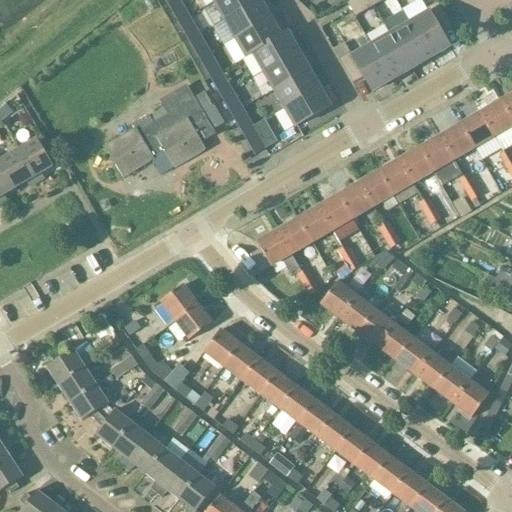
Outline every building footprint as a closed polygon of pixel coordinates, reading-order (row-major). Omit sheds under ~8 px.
[(164,0),(178,23),(188,17),(178,0),(164,0)] [(259,0),(218,0),(215,2),(225,21),(260,1),(259,0)] [(355,18),(374,7),(370,0),(362,0),(349,8),(355,18)] [(260,1),(225,21),(236,39),(271,19),(260,1)] [(427,10),(429,14),(410,25),(430,59),(450,48),(442,34),(452,27),(438,3),(427,10)] [(188,42),(189,42),(199,36),(188,17),(178,23),(188,42)] [(271,19),(236,39),(246,57),(253,53),(253,54),(281,38),(281,37),(271,19)] [(391,36),(411,70),(430,59),(410,25),(391,36)] [(281,38),(253,54),(264,72),(298,52),(287,33),(281,37),(281,38)] [(188,42),(183,45),(194,63),(210,54),(199,36),(189,42),(188,42)] [(411,70),(391,36),(372,46),(392,81),(411,70)] [(364,78),(372,92),(392,81),(372,46),(353,57),(351,53),(339,60),(353,84),(364,78)] [(298,52),(264,72),(274,90),(309,71),(298,52)] [(210,54),(194,63),(205,82),(210,79),(220,73),(210,54)] [(309,71),(274,90),(285,109),(319,89),(309,71)] [(220,73),(210,79),(220,97),(231,91),(220,73)] [(134,130),(104,147),(122,178),(153,160),(152,158),(163,151),(174,169),(205,151),(200,142),(213,134),(201,113),(209,109),(212,107),(204,93),(201,95),(193,99),(186,87),(161,102),(169,116),(154,125),(149,116),(132,126),(134,130)] [(319,89),(285,109),(296,128),(330,108),(319,89)] [(231,91),(220,97),(231,115),(241,109),(231,91)] [(511,95),(500,102),(511,122),(511,95)] [(511,122),(500,102),(480,114),(494,139),(511,128),(511,122)] [(12,113),(5,105),(0,109),(0,119),(1,122),(12,113)] [(252,128),(241,109),(231,115),(242,134),(252,128)] [(480,114),(460,125),(474,150),(494,139),(480,114)] [(460,125),(439,137),(454,162),(473,151),(474,150),(460,125)] [(254,156),(265,150),(252,128),(242,134),(254,156)] [(439,137),(419,149),(434,174),(440,184),(442,188),(462,176),(460,172),(454,162),(439,137)] [(37,139),(18,150),(37,184),(44,179),(41,174),(53,167),(37,139)] [(419,149),(399,161),(413,185),(434,174),(419,149)] [(0,160),(0,162),(15,189),(27,183),(29,188),(37,184),(18,150),(0,160)] [(499,157),(506,168),(511,164),(511,156),(509,152),(499,157)] [(399,161),(379,172),(393,197),(413,185),(399,161)] [(0,162),(0,204),(7,201),(4,196),(15,189),(0,162)] [(379,172),(359,184),(373,209),(393,197),(379,172)] [(469,176),(459,181),(465,192),(475,186),(469,176)] [(359,184),(339,196),(353,220),(373,209),(359,184)] [(475,186),(465,192),(472,202),(477,199),(481,197),(475,186)] [(339,196),(318,207),(333,232),(353,220),(339,196)] [(428,199),(419,205),(425,215),(434,210),(428,199)] [(480,206),(477,199),(472,202),(475,209),(480,206)] [(318,207),(298,219),(312,244),(333,232),(318,207)] [(434,210),(425,215),(431,226),(441,221),(434,210)] [(298,219),(278,231),(292,256),(312,244),(298,219)] [(378,228),(384,239),(394,233),(388,222),(378,228)] [(278,231),(257,243),(271,268),(282,261),(292,277),(301,272),(292,256),(278,231)] [(390,250),(392,249),(399,255),(404,252),(400,245),(401,244),(394,233),(384,239),(390,250)] [(337,252),(344,263),(354,256),(347,246),(337,252)] [(395,259),(385,252),(372,259),(383,271),(395,259)] [(360,267),(354,256),(344,263),(350,274),(360,267)] [(392,269),(403,277),(409,269),(398,261),(392,269)] [(297,275),(303,286),(313,280),(307,269),(297,275)] [(414,273),(409,269),(403,277),(393,289),(399,293),(414,273)] [(411,282),(422,290),(424,288),(428,282),(417,274),(411,282)] [(303,286),(310,297),(319,290),(313,280),(303,286)] [(337,284),(320,307),(339,321),(357,298),(337,284)] [(184,287),(162,303),(175,322),(198,305),(184,287)] [(416,298),(423,303),(431,293),(424,288),(422,290),(416,298)] [(375,312),(357,298),(339,321),(358,335),(375,312)] [(189,340),(211,324),(198,305),(175,322),(189,340)] [(454,310),(447,320),(453,325),(461,315),(454,310)] [(399,320),(407,326),(414,317),(406,311),(399,320)] [(375,312),(358,335),(377,349),(394,326),(375,312)] [(90,320),(108,350),(119,343),(101,313),(90,320)] [(135,344),(160,325),(154,317),(143,325),(137,317),(123,328),(135,344)] [(472,323),(464,333),(471,338),(479,328),(472,323)] [(413,340),(394,326),(377,349),(396,363),(413,340)] [(221,331),(204,353),(224,368),(240,346),(221,331)] [(491,352),(498,342),(491,337),(484,347),(491,352)] [(494,350),(505,358),(511,347),(511,345),(501,338),(494,350)] [(54,364),(46,369),(56,385),(84,367),(85,368),(97,360),(89,346),(87,347),(83,339),(71,346),(74,351),(62,358),(59,353),(50,358),(54,364)] [(413,340),(396,363),(414,377),(432,354),(413,340)] [(136,350),(142,361),(143,362),(151,356),(143,345),(136,350)] [(240,346),(224,368),(242,382),(259,360),(240,346)] [(432,354),(414,377),(433,391),(450,368),(432,354)] [(138,366),(132,357),(122,363),(128,372),(138,366)] [(248,386),(239,398),(251,408),(261,396),(278,374),(259,360),(242,382),(248,386)] [(111,370),(117,380),(128,372),(122,363),(111,370)] [(85,368),(84,367),(56,385),(50,391),(54,397),(62,394),(69,404),(97,386),(85,368)] [(469,382),(450,368),(433,391),(452,405),(469,382)] [(278,374),(261,396),(280,410),(296,388),(278,374)] [(499,391),(506,395),(511,383),(511,378),(507,376),(499,391)] [(488,397),(469,382),(452,405),(471,420),(488,397)] [(186,400),(186,399),(195,405),(201,398),(200,398),(192,391),(182,384),(175,392),(186,400)] [(165,391),(156,385),(149,394),(157,401),(165,391)] [(97,386),(69,404),(81,423),(90,417),(95,422),(101,417),(97,412),(106,406),(109,405),(97,386)] [(296,388),(280,410),(297,423),(298,422),(314,401),(296,388)] [(195,406),(204,412),(213,399),(204,393),(200,398),(201,398),(195,405),(196,406),(195,406)] [(149,394),(140,405),(148,412),(157,401),(149,394)] [(298,422),(297,423),(316,438),(333,415),(314,401),(298,422)] [(502,404),(495,401),(488,415),(495,418),(502,404)] [(100,427),(94,435),(111,449),(131,424),(114,410),(112,412),(106,421),(101,417),(95,422),(100,427)] [(197,417),(188,410),(181,419),(190,427),(197,417)] [(333,415),(316,438),(336,452),(352,430),(333,415)] [(481,430),(488,433),(495,418),(488,415),(481,430)] [(245,433),(240,441),(250,449),(256,441),(270,422),(261,416),(248,435),(245,433)] [(181,419),(172,430),(182,437),(190,427),(181,419)] [(222,428),(233,436),(239,428),(227,420),(222,428)] [(131,424),(111,449),(122,457),(117,465),(122,469),(148,437),(131,424)] [(352,430),(336,452),(355,466),(371,444),(352,430)] [(231,442),(222,435),(214,444),(224,452),(231,442)] [(0,466),(11,460),(4,449),(10,443),(7,437),(0,441),(0,466)] [(148,437),(122,469),(128,474),(134,467),(144,475),(164,450),(148,437)] [(267,449),(256,441),(250,449),(260,457),(267,449)] [(214,444),(206,455),(215,463),(224,452),(214,444)] [(371,444),(355,466),(373,481),(390,458),(371,444)] [(164,450),(144,475),(155,484),(150,491),(155,495),(181,463),(164,450)] [(278,454),(270,464),(282,474),(283,473),(290,463),(278,454)] [(390,458),(373,481),(391,494),(392,494),(409,472),(390,458)] [(11,460),(0,466),(0,492),(6,488),(10,494),(19,488),(15,483),(23,478),(11,460)] [(181,463),(155,495),(161,500),(167,494),(177,501),(197,476),(181,463)] [(248,477),(259,485),(263,479),(263,480),(269,472),(258,464),(248,477)] [(297,486),(303,478),(292,469),(286,477),(297,486)] [(273,488),(280,480),(269,472),(263,480),(273,488)] [(409,472),(392,494),(411,509),(427,486),(409,472)] [(197,476),(177,501),(187,509),(185,511),(196,511),(214,490),(197,476)] [(347,495),(354,485),(346,478),(338,488),(347,495)] [(427,486),(411,509),(415,511),(437,511),(446,500),(427,486)] [(324,506),(330,498),(332,496),(324,490),(317,500),(324,506)] [(24,508),(20,511),(47,511),(53,505),(52,505),(36,492),(30,500),(25,495),(19,503),(24,508)] [(238,511),(250,511),(260,499),(253,493),(238,511)] [(219,497),(207,511),(238,511),(219,497)] [(53,505),(47,511),(61,511),(59,510),(64,503),(57,498),(52,505),(53,505)] [(304,504),(297,498),(289,508),(294,511),(297,511),(298,511),(304,504)] [(330,498),(324,506),(331,511),(335,511),(340,506),(330,498)] [(306,500),(298,511),(308,511),(313,506),(306,500)] [(461,511),(446,500),(437,511),(461,511)]
